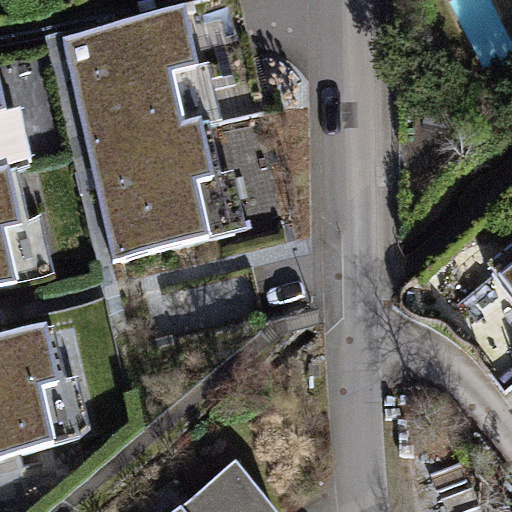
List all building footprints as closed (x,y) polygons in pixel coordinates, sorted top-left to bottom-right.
[(186,18),(64,45),(89,155),(211,127),(186,18)] [(0,89),(0,175),(19,171),(0,89)] [(211,127),(89,155),(114,264),(236,237),(211,127)] [(19,171),(0,175),(0,289),(44,280),(19,171)] [(511,249),(489,268),(511,296),(511,249)] [(56,331),(0,343),(0,460),(81,442),(56,331)] [(278,511),(238,462),(176,511),(278,511)]
